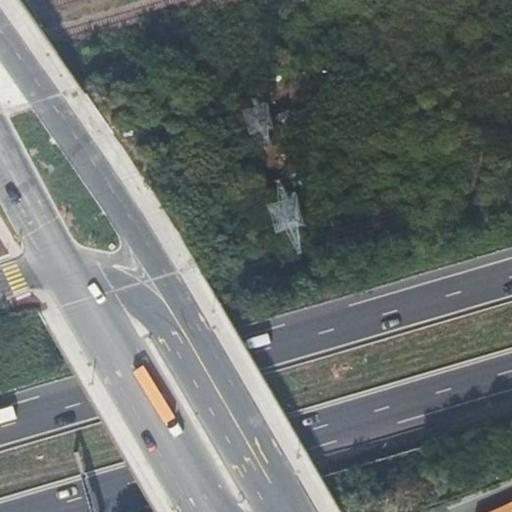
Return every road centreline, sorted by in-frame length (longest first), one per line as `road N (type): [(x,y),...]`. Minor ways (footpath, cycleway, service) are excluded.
road 1 (motorway): [(511,275),(0,428)]
road 2 (motorway): [(36,511),(511,370)]
road 3 (primary): [(201,342),(0,23)]
road 4 (primary): [(59,275),(199,511)]
road 5 (primary): [(288,511),(201,342)]
road 6 (primary): [(201,342),(117,289),(59,275)]
road 7 (primary): [(0,166),(59,275)]
